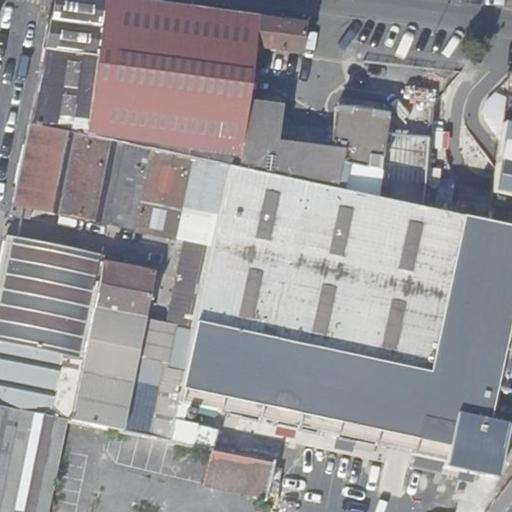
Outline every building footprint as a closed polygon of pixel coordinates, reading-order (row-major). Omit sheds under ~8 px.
[(58,0),(54,2),(29,126),(226,168),(335,192),(339,166),(366,171),(368,156),(382,158),(388,119),(372,117),(373,112),(353,109),(352,114),(336,112),(332,140),(336,141),(334,151),(277,142),(282,106),(247,101),(254,46),(301,52),(305,27),(100,0),(58,0)] [(485,224),(511,229),(511,120),(498,119),(485,224)] [(5,243),(0,269),(0,408),(65,421),(123,433),(134,384),(153,388),(142,437),(168,442),(176,403),(226,168),(29,126),(13,205),(31,210),(183,243),(165,326),(145,322),(155,275),(5,243)] [(226,168),(176,403),(299,430),(302,418),(446,450),(442,467),(498,479),(509,425),(502,424),(510,386),(511,374),(511,229),(485,224),(335,192),(226,168)] [(28,221),(31,210),(13,205),(11,217),(28,221)] [(268,502),(278,466),(217,450),(207,486),(268,502)]
